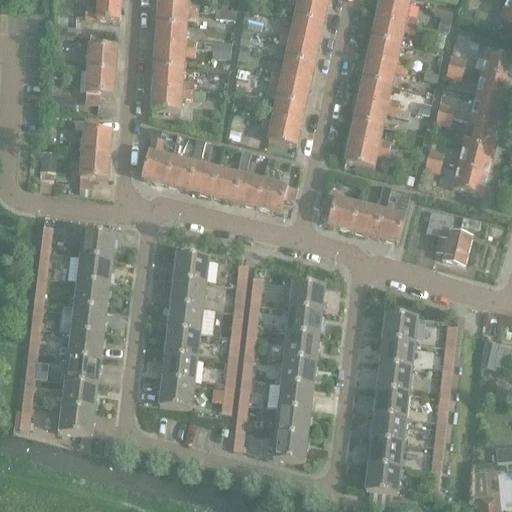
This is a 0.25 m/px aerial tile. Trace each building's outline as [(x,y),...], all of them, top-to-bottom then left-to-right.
[(121,0),(98,0),(98,12),(86,11),(85,23),(119,25),(121,0)] [(188,0),(160,0),(159,9),(199,12),(199,3),(189,3),(188,0)] [(329,7),(295,0),(288,0),(288,5),(298,8),(295,21),(324,28),(329,7)] [(416,30),(417,23),(407,20),(410,7),(382,0),(378,22),(416,30)] [(511,1),(510,1),(500,22),(511,27),(511,1)] [(221,4),(218,9),(220,14),(226,14),(230,9),(227,4),(221,4)] [(199,12),(159,9),(158,30),(186,32),(187,18),(198,19),(199,12)] [(216,14),(216,24),(235,25),(236,16),(216,14)] [(324,28),(295,21),(292,35),(283,32),(281,40),(320,48),(324,28)] [(441,21),(438,35),(449,38),(452,24),(441,21)] [(416,30),(378,22),(373,42),(401,48),(404,36),(414,38),(416,30)] [(247,25),(245,33),(261,37),(263,28),(247,25)] [(76,44),(77,31),(52,30),(51,42),(76,44)] [(158,30),(156,51),(196,54),(196,46),(185,45),(186,32),(158,30)] [(438,37),(435,49),(444,51),(447,39),(438,37)] [(242,38),(240,50),(248,51),(250,40),(242,38)] [(116,76),(118,53),(104,52),(104,41),(91,40),(89,74),(116,76)] [(320,48),(281,40),(279,47),(289,49),(286,62),(315,69),(320,48)] [(401,48),(373,42),(368,63),(407,71),(408,65),(398,62),(401,48)] [(213,47),(213,55),(231,57),(232,48),(213,47)] [(196,54),(156,51),(155,72),(183,74),(184,61),(195,62),(196,54)] [(213,55),(212,63),(231,64),(231,57),(213,55)] [(478,64),(476,73),(483,75),(482,80),(511,88),(511,85),(511,63),(488,57),(486,66),(478,64)] [(254,60),(241,58),(238,73),(251,76),(254,60)] [(463,74),(466,65),(451,61),(449,71),(463,74)] [(315,69),(286,62),(283,76),(273,74),(272,80),(311,89),(315,69)] [(407,71),(368,63),(364,83),(392,90),(395,77),(405,79),(407,71)] [(463,74),(449,71),(446,80),(461,84),(463,74)] [(183,74),(155,72),(153,93),(193,96),(194,87),(182,87),(183,74)] [(251,76),(238,73),(236,84),(249,86),(251,76)] [(116,76),(89,74),(86,108),(99,109),(100,98),(115,100),(116,76)] [(423,85),(437,88),(439,79),(424,76),(423,85)] [(311,89),(272,80),(270,88),(280,91),(277,103),(306,110),(311,89)] [(511,88),(482,80),(476,103),(506,110),(511,88)] [(392,90),(364,83),(359,104),(398,113),(400,105),(389,103),(392,90)] [(193,96),(153,93),(152,115),(180,117),(181,102),(192,103),(193,96)] [(193,103),(193,105),(205,107),(205,97),(194,96),(193,103)] [(48,100),(47,113),(76,115),(77,102),(48,100)] [(306,110),(277,103),(274,117),(264,114),(263,121),(302,130),(306,110)] [(506,110),(476,103),(471,125),(500,133),(506,110)] [(383,131),(386,118),(397,120),(396,121),(409,124),(410,116),(398,113),(359,104),(355,125),(383,131)] [(232,115),(244,118),(246,110),(234,107),(232,115)] [(421,118),(430,120),(432,109),(423,108),(421,118)] [(453,121),(455,111),(440,108),(438,117),(453,121)] [(453,121),(438,117),(436,127),(451,130),(453,121)] [(302,130),(263,121),(261,129),(271,131),(268,145),(297,151),(302,130)] [(111,160),(113,136),(98,135),(99,124),(85,123),(83,158),(111,160)] [(383,131),(355,125),(350,145),(389,154),(391,146),(380,144),(383,131)] [(500,133),(471,125),(465,148),(494,155),(500,133)] [(160,145),(163,135),(150,133),(149,142),(153,143),(143,183),(166,189),(173,162),(161,159),(164,146),(160,145)] [(230,133),(229,139),(240,142),(241,136),(230,133)] [(203,157),(206,145),(198,143),(195,155),(203,157)] [(389,154),(350,145),(346,166),(374,173),(377,158),(388,160),(389,154)] [(494,155),(465,148),(459,170),(488,178),(494,155)] [(203,157),(195,155),(192,167),(173,162),(166,189),(189,195),(196,167),(200,168),(203,157)] [(248,168),(251,156),(243,155),(240,166),(248,168)] [(442,167),(444,158),(429,155),(427,164),(442,167)] [(44,158),(40,196),(53,198),(57,160),(44,158)] [(111,160),(83,158),(81,192),(94,193),(95,183),(110,184),(111,160)] [(442,167),(427,164),(425,174),(440,177),(442,167)] [(248,168),(240,166),(237,177),(218,173),(212,200),(234,206),(241,179),(245,180),(248,168)] [(218,173),(200,168),(196,167),(189,195),(212,200),(218,173)] [(488,178),(459,170),(453,193),(482,201),(488,178)] [(245,180),(241,179),(234,206),(257,212),(264,185),(245,180)] [(405,179),(403,187),(412,189),(414,181),(405,179)] [(257,212),(280,218),(283,204),(293,207),(297,193),(264,185),(257,212)] [(390,204),(392,192),(383,190),(380,202),(390,204)] [(359,209),(326,200),(322,214),(332,217),(329,230),(352,236),(359,209)] [(390,204),(380,202),(377,213),(359,209),(352,236),(375,242),(382,214),(387,216),(390,204)] [(405,220),(387,216),(382,214),(375,242),(399,247),(405,220)] [(44,231),(41,257),(51,258),(54,233),(44,231)] [(115,240),(83,236),(80,262),(112,266),(115,240)] [(448,243),(441,241),(437,256),(445,258),(443,265),(465,271),(472,241),(450,236),(448,243)] [(51,259),(41,258),(38,283),(48,284),(51,259)] [(209,263),(176,259),(173,285),(206,289),(209,263)] [(112,266),(80,262),(77,287),(109,291),(112,266)] [(245,294),(248,271),(239,270),(236,292),(245,294)] [(48,284),(38,283),(35,308),(44,309),(48,284)] [(260,310),(263,284),(253,283),(250,309),(260,310)] [(206,289),(173,285),(170,310),(203,314),(206,289)] [(109,291),(77,287),(74,312),(106,316),(109,291)] [(325,291),(293,288),(290,313),(322,317),(325,291)] [(245,294),(236,292),(233,318),(242,319),(245,294)] [(44,309),(35,308),(32,333),(41,334),(44,309)] [(260,310),(250,309),(247,334),(257,335),(260,310)] [(203,314),(170,310),(167,335),(200,339),(203,314)] [(106,316),(74,312),(71,337),(104,341),(106,316)] [(322,317),(290,313),(287,339),(319,342),(322,317)] [(242,319),(233,318),(230,343),(240,344),(242,319)] [(418,323),(386,319),(383,345),(415,349),(418,323)] [(455,353),(457,333),(448,331),(445,352),(455,353)] [(41,334),(32,333),(29,358),(38,359),(41,334)] [(257,335),(247,334),(244,359),(254,360),(257,335)] [(200,339),(167,335),(164,360),(197,364),(200,339)] [(104,341),(71,337),(68,362),(101,366),(104,341)] [(319,342),(287,339),(285,364),(316,367),(319,342)] [(240,344),(230,343),(227,368),(237,369),(240,344)] [(415,349),(383,345),(380,370),(412,374),(415,349)] [(499,348),(487,346),(481,372),(493,374),(499,348)] [(510,351),(499,348),(495,369),(506,372),(510,351)] [(455,353),(445,352),(442,377),(452,379),(455,353)] [(38,359),(29,358),(26,383),(35,384),(38,359)] [(254,360),(244,359),(242,384),(251,385),(254,360)] [(197,364),(164,360),(161,385),(194,389),(197,364)] [(101,366),(68,362),(65,387),(98,391),(101,366)] [(316,367),(285,364),(282,389),(314,392),(316,367)] [(237,369),(227,368),(224,393),(234,394),(237,369)] [(412,374),(380,370),(377,395),(410,399),(412,374)] [(452,379),(442,377),(440,403),(449,404),(452,379)] [(35,384),(26,383),(23,408),(32,409),(35,384)] [(251,385),(242,384),(239,409),(248,411),(251,385)] [(194,389),(161,385),(158,411),(191,415),(194,389)] [(98,391),(65,387),(62,412),(95,416),(98,391)] [(314,392),(282,389),(279,414),(311,418),(314,392)] [(234,394),(224,393),(221,418),(231,419),(234,394)] [(410,399),(377,395),(374,421),(407,424),(410,399)] [(449,404),(440,403),(437,428),(446,429),(449,404)] [(32,409),(23,408),(20,433),(29,434),(32,409)] [(248,411),(239,409),(236,435),(245,436),(248,411)] [(95,416),(62,412),(59,438),(92,441),(95,416)] [(311,418),(279,414),(276,439),(308,443),(311,418)] [(407,424),(374,421),(371,446),(404,449),(407,424)] [(446,429),(437,428),(434,453),(443,454),(446,429)] [(245,436),(236,435),(233,456),(242,457),(245,436)] [(308,443),(276,439),(273,465),(305,469),(308,443)] [(404,449),(371,446),(368,471),(401,475),(404,449)] [(511,466),(511,452),(496,454),(497,467),(511,466)] [(443,454),(434,453),(431,478),(440,479),(443,454)] [(389,511),(390,499),(398,500),(401,475),(368,471),(366,497),(369,497),(367,511),(389,511)] [(440,479),(431,478),(428,504),(437,505),(440,479)] [(475,503),(475,511),(497,511),(496,502),(475,503)]
